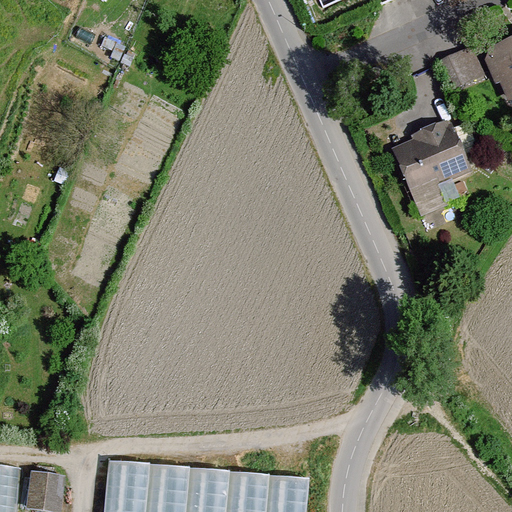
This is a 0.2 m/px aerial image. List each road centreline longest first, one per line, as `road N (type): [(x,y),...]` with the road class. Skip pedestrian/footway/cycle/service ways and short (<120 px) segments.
road 1 (track): [(367,419),(225,443),(0,453)]
road 2 (residential): [(394,373),(400,328),(391,280),(305,82)]
road 3 (residential): [(305,82),(490,0)]
road 4 (track): [(394,373),(511,498)]
road 5 (unclassified): [(344,511),(354,449),(394,373)]
